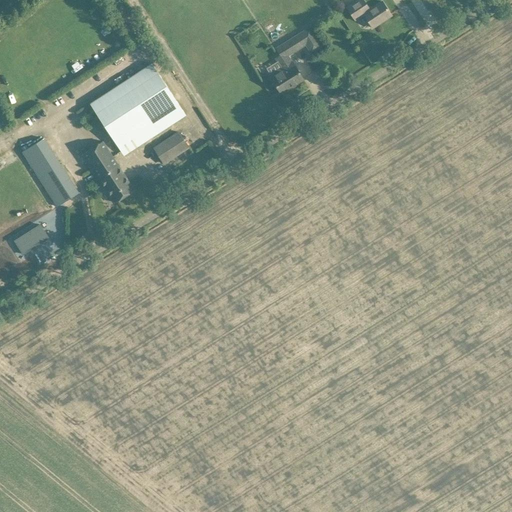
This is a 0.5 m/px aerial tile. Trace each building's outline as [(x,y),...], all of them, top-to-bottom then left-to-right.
[(357,0),(347,7),(355,20),(364,14),(372,27),(391,15),(382,1),(370,10),(363,0),(357,0)] [(280,67),(273,71),(285,90),(303,79),(292,62),(288,55),(306,44),(307,46),(317,40),(309,26),(275,47),(281,57),(276,61),(280,67)] [(139,145),(185,115),(151,63),(89,104),(121,152),(122,151),(119,147),(133,137),(139,145)] [(154,148),(164,163),(188,147),(178,132),(154,148)] [(22,151),(52,198),(57,206),(78,193),(44,138),(22,151)] [(102,186),(103,185),(115,202),(134,190),(102,141),(82,155),(102,186)] [(49,238),(40,224),(15,240),(23,254),(49,238)]
